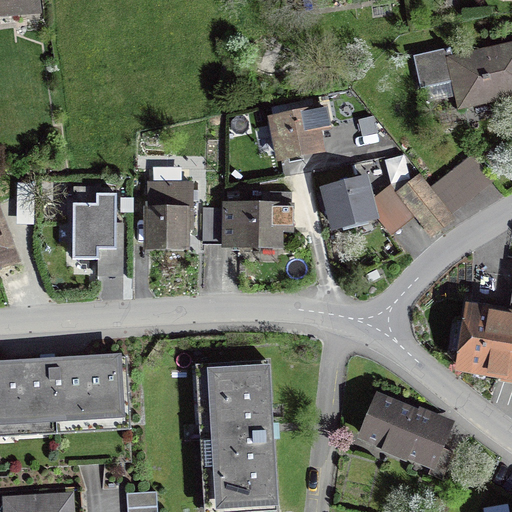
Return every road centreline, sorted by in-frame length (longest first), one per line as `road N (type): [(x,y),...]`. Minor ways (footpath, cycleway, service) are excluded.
road 1 (residential): [(375,328),(318,311),(257,307),(0,320)]
road 2 (residential): [(511,207),(435,260),(375,328)]
road 3 (residential): [(511,435),(375,328)]
